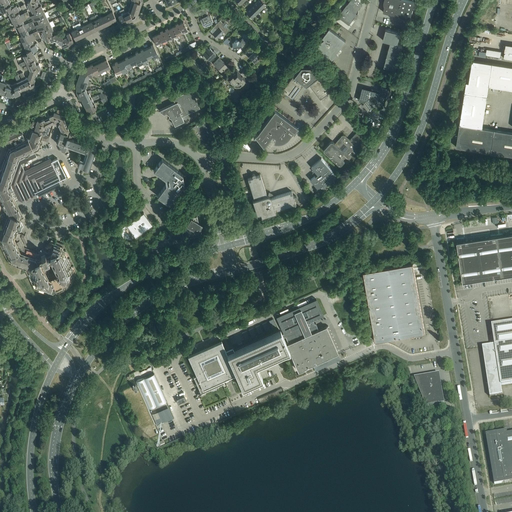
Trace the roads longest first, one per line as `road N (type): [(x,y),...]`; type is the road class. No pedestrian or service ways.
road 1 (unclassified): [(350,357),(319,293),(174,364),(200,421),(302,378)]
road 2 (unclassified): [(202,163),(222,155),(275,159),(303,146),(344,100),(373,0)]
road 3 (secondary): [(377,197),(414,141),(463,0)]
road 4 (secondary): [(433,0),(392,132),(355,181)]
road 5 (secondary): [(221,249),(165,263),(129,284),(61,353)]
road 6 (secondary): [(77,379),(125,320),(163,295),(230,272)]
road 7 (secondary): [(230,272),(308,247),(373,201)]
road 8 (secondary): [(53,368),(32,427),(33,511)]
road 9 (secondary): [(355,181),(296,224),(229,247)]
road 10 (unclassified): [(456,351),(432,216)]
road 11 (secondary): [(57,511),(55,447),(77,379)]
